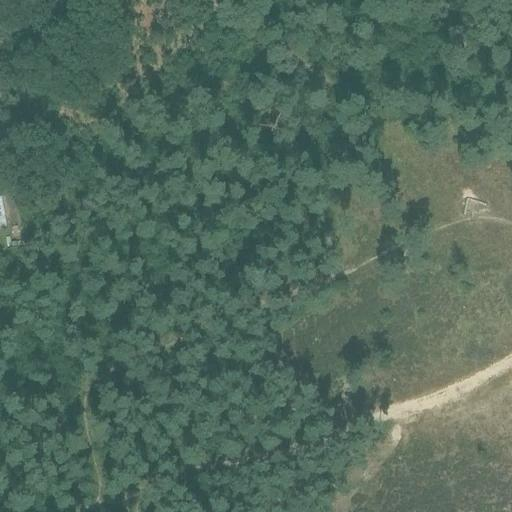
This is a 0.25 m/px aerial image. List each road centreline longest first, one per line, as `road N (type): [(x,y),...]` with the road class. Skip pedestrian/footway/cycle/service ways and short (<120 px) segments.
road 1 (track): [(135,511),(129,493),(105,504),(74,399),(80,382),(467,212),(511,218)]
road 2 (track): [(129,493),(329,439),(511,353)]
